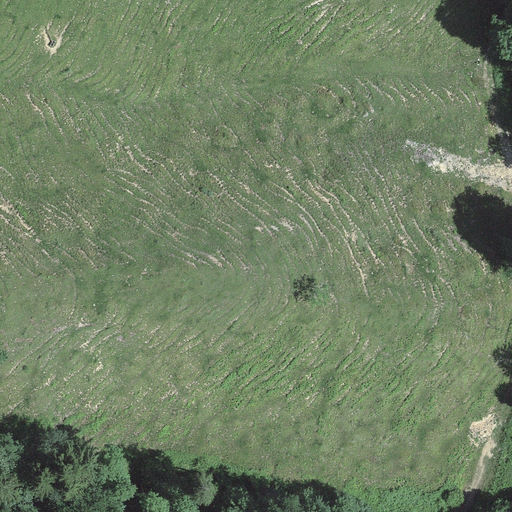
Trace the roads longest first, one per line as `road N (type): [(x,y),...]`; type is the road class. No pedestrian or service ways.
road 1 (track): [(511,26),(487,64),(511,163)]
road 2 (track): [(511,393),(461,511)]
